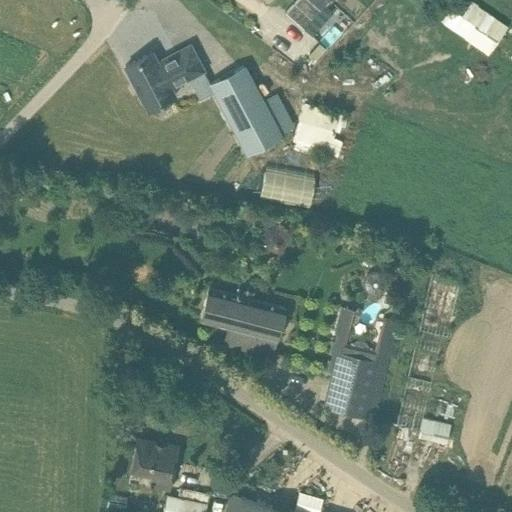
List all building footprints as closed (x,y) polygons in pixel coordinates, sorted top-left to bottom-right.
[(329,0),(293,0),(286,9),(314,33),(338,7),(329,0)] [(413,0),(490,53),(510,24),(475,0),(413,0)] [(152,51),(125,65),(148,109),(175,95),(170,87),(203,70),(190,45),(157,62),(152,51)] [(244,65),(210,82),(247,153),(281,136),(244,65)] [(340,135),(346,113),(301,101),(290,144),(336,157),(342,135),(340,135)] [(364,276),(362,281),(363,285),(365,289),(368,292),(372,294),(376,294),(380,293),(384,291),(386,287),(387,283),(387,279),(385,275),(382,272),(378,270),(373,270),(369,271),(366,273),(364,276)] [(452,324),(455,280),(426,278),(423,322),(452,324)] [(284,306),(209,288),(201,319),(229,326),(225,344),(272,356),(284,306)] [(330,376),(323,406),(373,418),(375,409),(376,404),(378,398),(379,393),(380,387),(396,321),(385,318),(376,353),(370,351),(370,349),(369,347),(367,344),(366,342),(363,341),(361,340),(358,340),(355,341),(352,342),(350,344),(349,346),(343,345),(341,352),(336,352),(331,371),(331,372),(330,376)] [(169,488),(177,446),(137,438),(131,468),(152,472),(149,484),(169,488)] [(205,511),(209,491),(181,485),(179,494),(168,492),(163,511),(205,511)] [(298,511),(231,493),(225,511),(298,511)]
